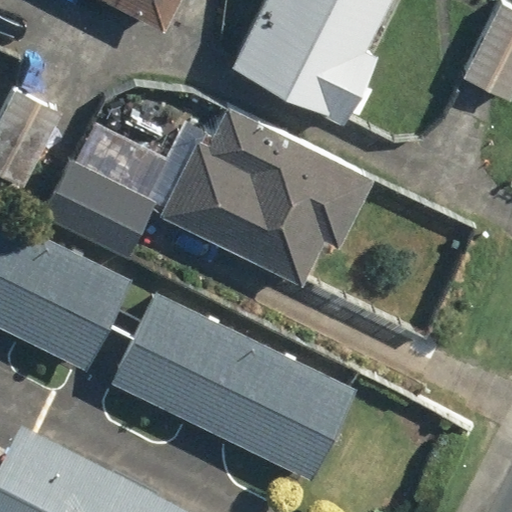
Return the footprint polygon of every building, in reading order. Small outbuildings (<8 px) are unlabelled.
[(110,0),(157,26),(171,0),(110,0)] [(254,0),(224,53),(337,118),(378,48),(366,41),(389,0),(254,0)] [(59,103),(9,78),(0,96),(0,190),(13,197),(59,103)] [(123,252),(148,203),(300,279),(323,233),(336,240),(369,175),(284,132),(278,143),(247,128),(255,113),(220,95),(209,118),(184,105),(161,151),(89,115),(40,210),(123,252)] [(121,276),(0,212),(0,311),(81,353),(121,276)] [(347,390),(154,289),(113,367),(306,468),(347,390)] [(208,511),(0,402),(0,511),(208,511)]
